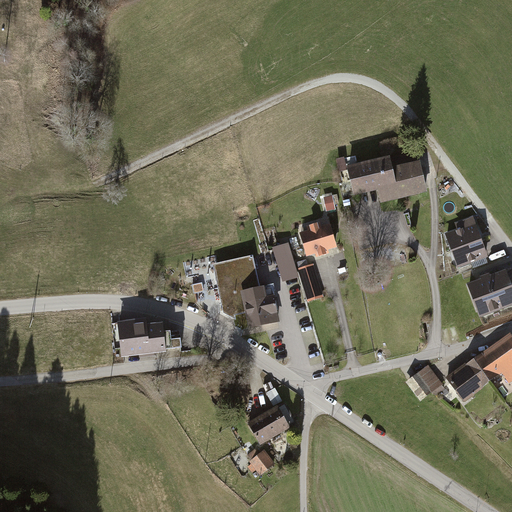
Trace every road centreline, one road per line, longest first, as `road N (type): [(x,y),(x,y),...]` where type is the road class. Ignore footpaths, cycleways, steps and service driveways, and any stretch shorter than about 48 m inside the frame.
road 1 (track): [(424,133),(390,91),(356,77),(322,81),(134,168)]
road 2 (tertiary): [(254,355),(161,309),(89,302),(0,309)]
road 3 (unclassified): [(0,383),(254,355)]
road 4 (unclassified): [(511,329),(332,379),(311,393)]
road 5 (tertiary): [(484,511),(311,393)]
